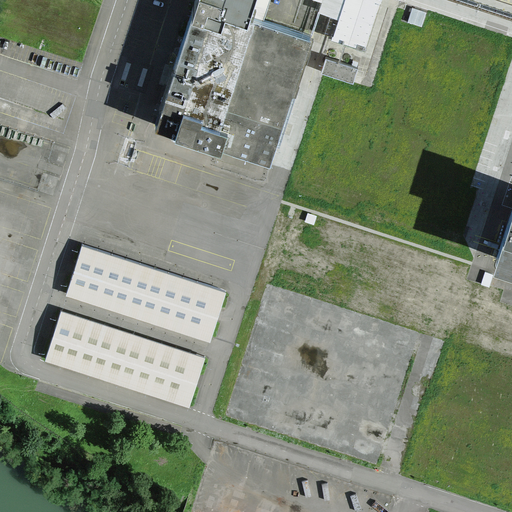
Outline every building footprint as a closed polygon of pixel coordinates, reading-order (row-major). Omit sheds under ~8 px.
[(269,0),(195,0),(155,123),(271,161),(312,35),(264,19),(269,0)] [(321,0),(322,0),(319,11),(338,17),(343,0),(321,0)] [(380,0),(343,0),(338,17),(331,38),(365,48),(380,0)] [(358,66),(326,56),(321,71),(354,81),(358,66)] [(511,210),(497,258),(511,262),(511,210)] [(227,290),(82,244),(66,293),(211,339),(227,290)] [(206,355),(62,309),(46,358),(190,404),(206,355)]
